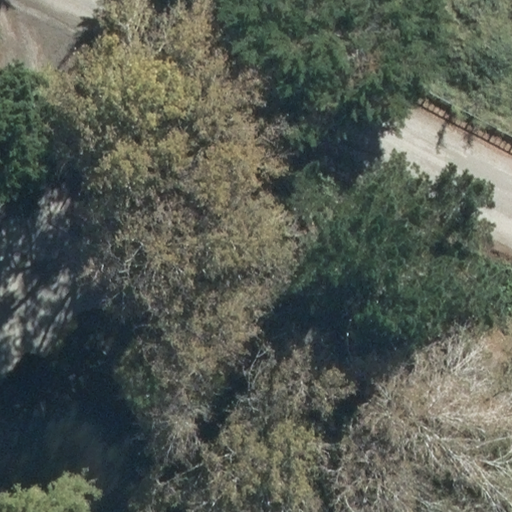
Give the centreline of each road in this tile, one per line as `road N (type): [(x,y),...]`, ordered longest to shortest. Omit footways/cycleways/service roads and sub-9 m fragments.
road 1 (unclassified): [(511,384),(179,325),(36,311),(0,344)]
road 2 (tertiary): [(511,204),(145,0)]
